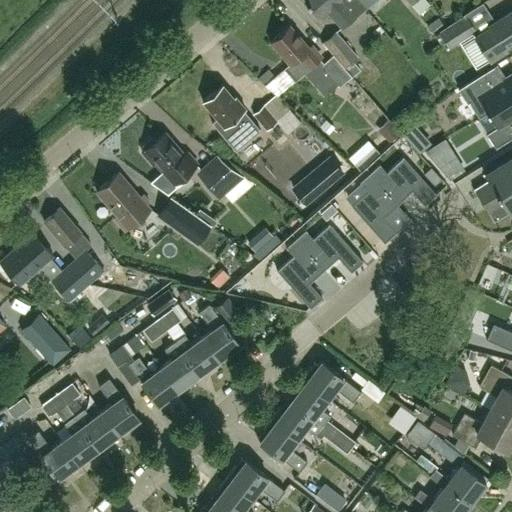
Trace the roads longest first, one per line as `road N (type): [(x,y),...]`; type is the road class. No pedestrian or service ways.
road 1 (residential): [(101,511),(458,200)]
road 2 (residential): [(0,205),(243,0)]
